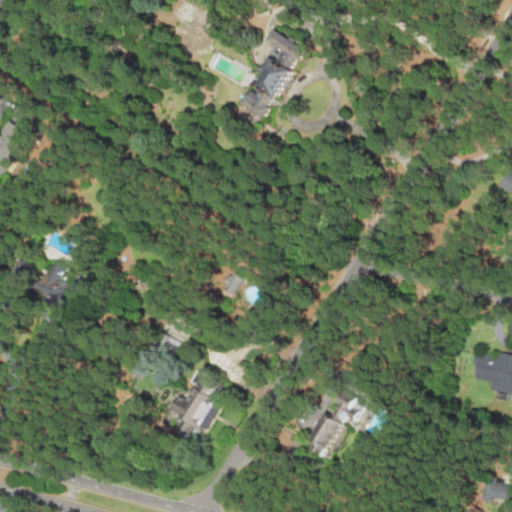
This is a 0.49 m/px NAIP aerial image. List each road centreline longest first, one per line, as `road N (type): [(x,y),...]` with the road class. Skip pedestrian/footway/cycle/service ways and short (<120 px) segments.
road 1 (residential): [(359,267),(511,16)]
road 2 (residential): [(202,511),(359,267)]
road 3 (secondary): [(0,463),(176,511)]
road 4 (residential): [(511,298),(359,267)]
